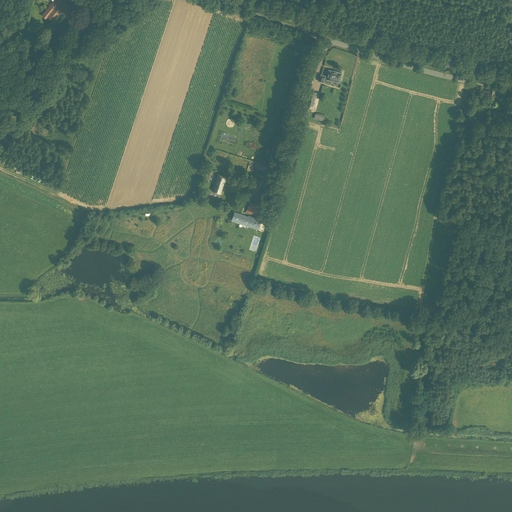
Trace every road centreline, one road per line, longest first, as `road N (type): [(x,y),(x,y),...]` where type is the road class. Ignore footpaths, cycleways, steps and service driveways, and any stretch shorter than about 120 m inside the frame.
road 1 (unclassified): [(511,90),(409,68),(207,0)]
road 2 (primary): [(511,76),(398,53),(241,0)]
road 3 (track): [(407,438),(414,320),(511,337)]
road 4 (unclassified): [(0,125),(139,0)]
